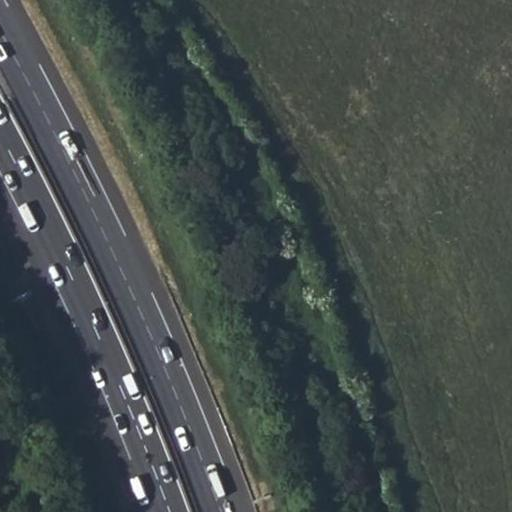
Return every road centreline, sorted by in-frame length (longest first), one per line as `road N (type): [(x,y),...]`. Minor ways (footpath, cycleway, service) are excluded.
road 1 (trunk): [(220,511),(154,345),(0,30)]
road 2 (trunk): [(0,134),(73,281),(170,511)]
